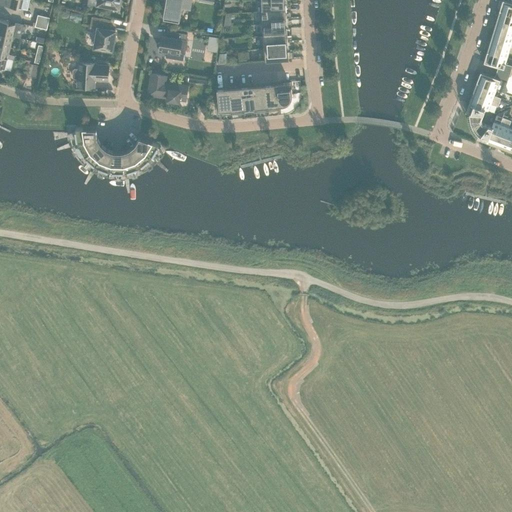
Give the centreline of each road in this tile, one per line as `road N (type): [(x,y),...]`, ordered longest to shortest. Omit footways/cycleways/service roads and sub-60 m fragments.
road 1 (unclassified): [(0,233),(294,276),(380,304),(476,296),(511,302)]
road 2 (residential): [(307,0),(318,120),(215,128),(122,105)]
road 3 (residential): [(511,167),(445,140),(440,127),(480,0)]
